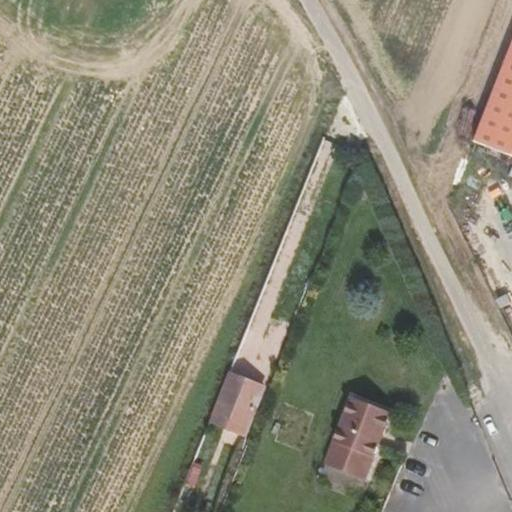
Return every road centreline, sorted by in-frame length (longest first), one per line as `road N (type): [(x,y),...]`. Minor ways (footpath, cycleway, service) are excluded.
road 1 (residential): [(305,2),(365,102),(511,417)]
road 2 (unknown): [(247,368),(319,171),(365,102)]
